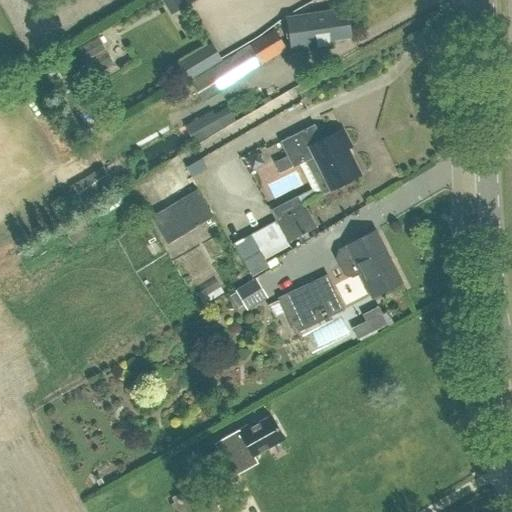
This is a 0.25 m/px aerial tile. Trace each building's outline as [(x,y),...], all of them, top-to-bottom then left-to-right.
[(286,19),(291,52),(332,47),(331,40),(350,37),(346,10),(286,19)] [(248,44),(261,65),(286,49),(274,29),(248,44)] [(83,74),(107,60),(95,39),(71,54),(83,74)] [(237,53),(209,70),(189,81),(201,101),(221,89),(261,65),(248,44),(236,51),(237,53)] [(220,103),(179,125),(189,143),(230,120),(220,103)] [(314,156),(309,146),(322,140),(314,125),(280,142),(287,156),(274,163),(279,173),(293,167),(314,156)] [(309,146),(314,156),(331,189),(359,175),(346,149),(350,147),(342,130),(322,140),(309,146)] [(103,166),(69,186),(81,206),(115,186),(103,166)] [(167,244),(213,216),(196,189),(150,217),(167,244)] [(304,205),(302,205),(298,196),(272,210),(276,219),(275,220),(275,221),(287,242),(316,227),(304,205)] [(275,221),(234,244),(252,277),(269,267),(265,259),(288,246),(287,242),(275,221)] [(400,282),(375,232),(338,250),(335,258),(343,275),(351,277),(360,273),(372,296),(400,282)] [(294,334),(308,328),(343,311),(326,275),(291,291),(277,298),(294,334)] [(247,310),(267,298),(256,279),(236,291),(247,310)] [(387,324),(378,307),(363,314),(367,321),(353,328),(358,339),(387,324)] [(238,431),(214,444),(233,478),(257,465),(252,457),(284,440),(271,417),(251,428),(249,425),(238,431)] [(219,511),(208,492),(172,511),(219,511)]
